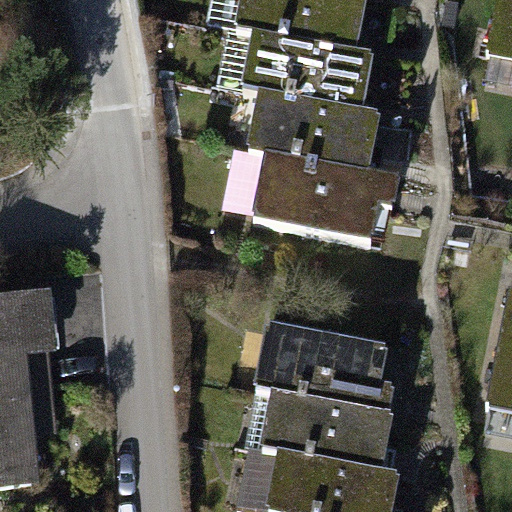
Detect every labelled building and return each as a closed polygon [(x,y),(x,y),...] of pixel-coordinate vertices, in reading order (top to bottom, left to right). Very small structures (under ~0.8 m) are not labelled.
[(6,0),(0,0),(0,72),(36,52),(6,0)] [(245,0),(240,28),(260,32),(248,87),(264,90),(252,147),(272,151),(258,217),(380,242),(392,184),(360,177),(372,120),(355,117),(366,60),(348,56),(359,1),(353,0),(245,0)] [(511,0),(504,0),(494,51),(511,54),(511,0)] [(511,314),(495,407),(511,409),(511,314)] [(65,324),(0,326),(0,468),(71,466),(65,324)] [(380,354),(271,333),(260,388),(274,391),(263,447),(282,451),(271,511),(275,511),(385,511),(391,481),(371,477),(387,395),(373,392),(380,354)]
